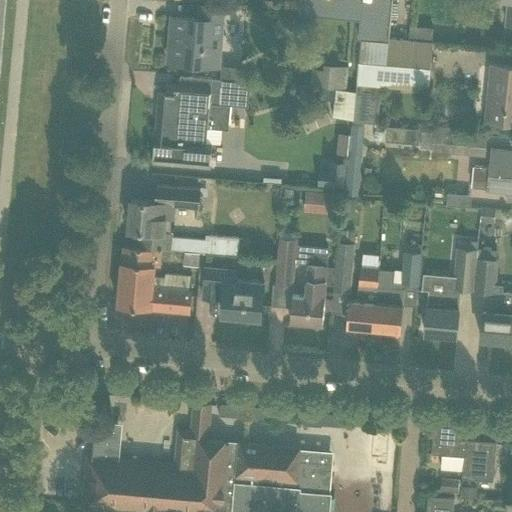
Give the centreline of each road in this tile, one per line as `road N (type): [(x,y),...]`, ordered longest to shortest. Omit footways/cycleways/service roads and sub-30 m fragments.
road 1 (residential): [(511,386),(94,348)]
road 2 (unclassified): [(94,348),(119,0)]
